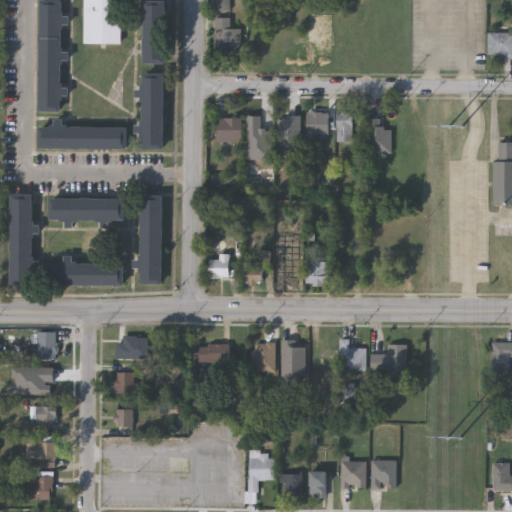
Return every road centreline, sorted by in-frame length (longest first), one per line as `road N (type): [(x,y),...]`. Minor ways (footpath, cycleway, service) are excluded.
road 1 (tertiary): [(511,313),(187,311)]
road 2 (residential): [(511,90),(192,87)]
road 3 (tertiary): [(187,311),(194,0)]
road 4 (residential): [(89,314),(85,511)]
road 5 (tertiary): [(187,311),(0,313)]
